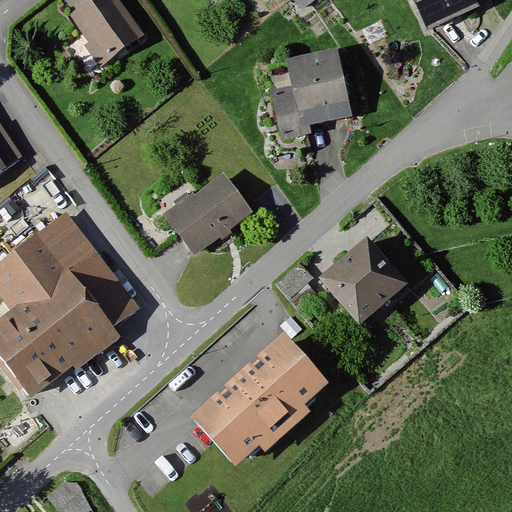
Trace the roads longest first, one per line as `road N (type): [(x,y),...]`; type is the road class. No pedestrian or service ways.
road 1 (residential): [(181,344),(457,114)]
road 2 (residential): [(0,71),(181,344)]
road 3 (residential): [(78,442),(181,344)]
